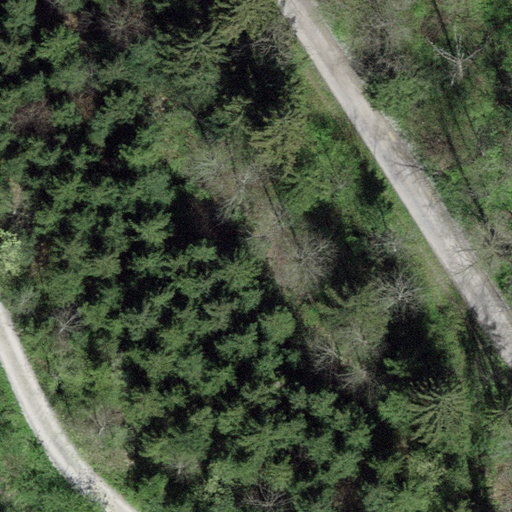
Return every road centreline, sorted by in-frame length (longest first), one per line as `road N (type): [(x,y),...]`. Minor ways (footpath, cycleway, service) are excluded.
road 1 (track): [(291,0),(511,341)]
road 2 (track): [(117,511),(44,430),(0,332)]
